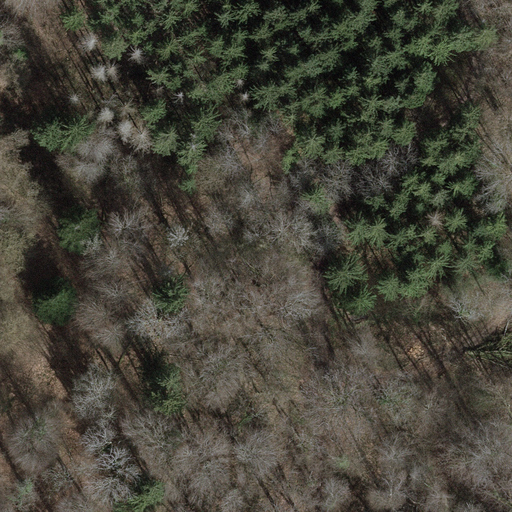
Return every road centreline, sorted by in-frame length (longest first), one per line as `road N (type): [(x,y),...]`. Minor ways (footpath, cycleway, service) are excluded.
road 1 (track): [(462,0),(471,88),(446,120),(364,177),(330,226),(319,260),(321,348),(367,378),(394,378),(465,348),(511,302)]
road 2 (track): [(321,348),(311,511)]
